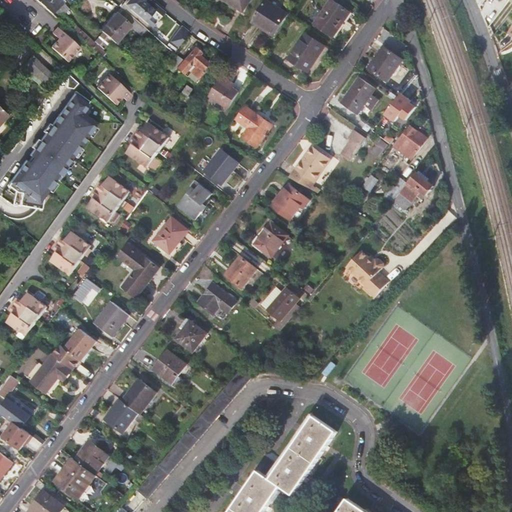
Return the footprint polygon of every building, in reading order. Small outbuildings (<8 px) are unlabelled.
[(37,0),(51,13),(62,3),(63,2),(62,2),(60,0),(37,0)] [(130,0),(126,5),(153,27),(162,16),(143,1),(144,0),(130,0)] [(164,12),(149,0),(144,0),(143,1),(162,16),(164,12)] [(226,0),(244,11),(250,0),(226,0)] [(335,37),(351,12),(333,0),(331,0),(315,23),(335,37)] [(289,15),(268,1),(253,23),(262,29),(263,27),(276,35),(289,15)] [(62,3),(51,13),(58,19),(67,9),(62,3)] [(131,27),(141,36),(146,31),(123,11),(118,16),(131,27)] [(116,14),(101,30),(116,44),(131,27),(118,16),(116,14)] [(170,39),(179,47),(190,33),(181,26),(170,39)] [(78,46),(57,27),(52,32),(57,37),(50,45),(66,60),(78,46)] [(327,47),(307,33),(290,58),(310,71),(327,47)] [(404,60),(385,47),(370,68),(389,82),(404,60)] [(200,56),(202,54),(197,49),(196,48),(178,68),(185,74),(189,69),(200,79),(205,73),(202,71),(209,64),(200,56)] [(32,58),(20,69),(42,90),(53,78),(32,58)] [(131,94),(108,73),(96,87),(114,103),(121,95),(126,99),(131,94)] [(236,86),(223,77),(221,80),(234,88),(236,86)] [(343,105),(360,116),(365,109),(374,96),(378,90),(361,79),(343,105)] [(240,93),(234,88),(221,80),(211,96),(230,109),(240,93)] [(91,102),(76,92),(6,186),(16,192),(14,202),(42,209),(47,198),(103,124),(85,112),(91,102)] [(373,114),(382,101),(374,96),(365,109),(373,114)] [(417,107),(403,97),(393,111),(397,114),(396,115),(398,117),(401,114),(407,119),(417,107)] [(273,126),(251,108),(241,121),(248,126),(241,136),(257,147),(273,126)] [(143,132),(139,129),(135,136),(159,153),(169,138),(148,124),(143,132)] [(429,139),(411,126),(396,145),(414,158),(429,139)] [(350,145),(340,159),(349,165),(366,139),(355,132),(347,143),(350,145)] [(148,168),(159,153),(135,136),(130,143),(134,145),(128,153),(148,168)] [(388,145),(383,141),(373,154),(379,157),(388,145)] [(313,147),(291,178),(312,190),(314,187),(332,160),(313,147)] [(222,149),(204,172),(219,183),(228,172),(230,174),(239,163),(222,149)] [(219,183),(222,185),(230,174),(228,172),(219,183)] [(407,184),(408,183),(401,178),(385,198),(394,200),(405,210),(418,195),(422,190),(428,194),(435,186),(419,172),(408,185),(407,184)] [(103,191),(98,187),(94,193),(118,210),(128,196),(109,182),(103,191)] [(204,206),(214,194),(198,182),(179,207),(197,221),(207,208),(204,206)] [(310,201),(289,185),(273,206),(291,220),(301,206),(304,208),(310,201)] [(422,190),(418,195),(423,199),(428,194),(422,190)] [(107,225),(118,210),(94,193),(90,199),(95,202),(89,211),(107,225)] [(188,231),(172,219),(154,241),(171,254),(188,231)] [(290,236),(274,223),(257,244),(273,257),(290,236)] [(69,237),(64,234),(60,240),(84,257),(94,244),(75,230),(69,237)] [(73,272),(84,257),(60,240),(55,247),(60,250),(54,259),(73,272)] [(159,269),(129,245),(119,257),(137,270),(123,288),(136,298),(159,269)] [(390,283),(380,274),(384,268),(384,264),(380,260),(376,261),(375,262),(363,251),(348,268),(367,286),(364,289),(375,299),(390,283)] [(258,269),(242,256),(226,275),(243,288),(258,269)] [(88,261),(81,270),(86,273),(93,264),(88,261)] [(100,291),(87,281),(75,297),(82,303),(92,290),(97,293),(100,291)] [(229,313),(238,302),(214,284),(199,302),(214,314),(220,306),(229,313)] [(26,296),(21,293),(17,299),(41,316),(52,302),(32,288),(26,296)] [(274,289),(260,307),(267,312),(281,294),(274,289)] [(298,299),(285,289),(281,294),(267,312),(280,323),(294,305),(298,299)] [(355,297),(349,291),(344,297),(350,302),(355,297)] [(31,331),(41,316),(17,299),(13,304),(17,308),(11,316),(31,331)] [(130,317),(113,304),(96,325),(113,338),(130,317)] [(285,326),(300,309),(294,305),(280,323),(285,326)] [(208,333),(190,321),(177,339),(194,352),(208,333)] [(65,349),(61,345),(54,354),(73,370),(80,361),(74,356),(90,337),(80,330),(65,349)] [(188,364),(169,350),(154,369),(174,383),(188,364)] [(57,378),(64,382),(73,370),(54,354),(53,354),(31,382),(46,393),(57,378)] [(251,377),(241,368),(135,493),(146,502),(251,377)] [(11,390),(12,391),(20,381),(13,376),(0,392),(0,393),(4,397),(5,397),(11,390)] [(157,393),(139,379),(122,400),(140,413),(141,414),(157,393)] [(21,410),(12,402),(8,399),(0,409),(0,410),(21,428),(33,412),(25,405),(21,410)] [(123,433),(140,413),(122,400),(121,399),(106,419),(123,433)] [(315,417),(272,479),(259,471),(230,511),(265,511),(282,487),(295,495),(338,432),(315,417)] [(106,453),(90,441),(76,460),(91,472),(106,453)] [(17,463),(0,449),(0,479),(3,481),(17,463)] [(74,459),(57,481),(81,499),(98,476),(91,472),(76,460),(74,459)] [(81,499),(85,502),(102,479),(98,476),(81,499)] [(60,511),(65,506),(45,491),(29,511),(60,511)] [(367,511),(349,499),(340,511),(367,511)]
